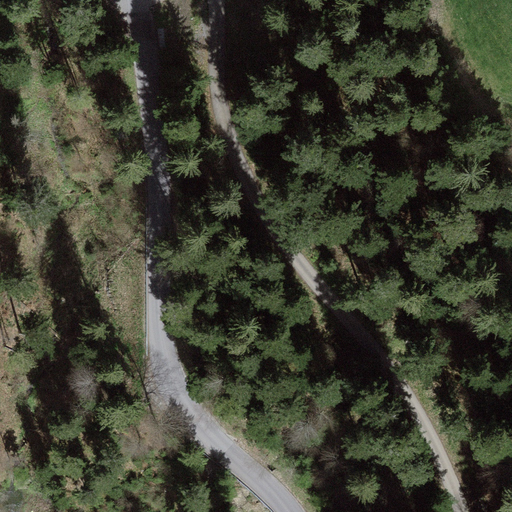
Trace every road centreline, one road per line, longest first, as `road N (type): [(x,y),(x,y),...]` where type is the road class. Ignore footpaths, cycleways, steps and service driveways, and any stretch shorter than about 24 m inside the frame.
road 1 (unclassified): [(215,0),(220,98),(243,181),(400,383),(463,511)]
road 2 (unclassified): [(284,511),(189,416),(163,358),(157,177),(135,0)]
